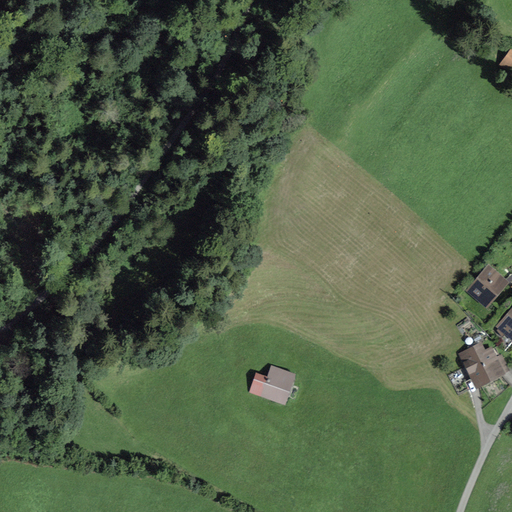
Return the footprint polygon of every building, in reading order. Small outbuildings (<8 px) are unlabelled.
[(511,51),(503,64),(511,69),(511,51)] [(487,269),(471,289),(486,302),(503,282),(487,269)] [(511,311),(501,325),(511,334),(511,311)] [(481,346),(461,356),(476,383),(501,370),(492,353),(489,354),(487,351),(484,352),(481,346)] [(282,401),(291,374),(274,367),(270,378),(257,374),(252,390),(282,401)]
